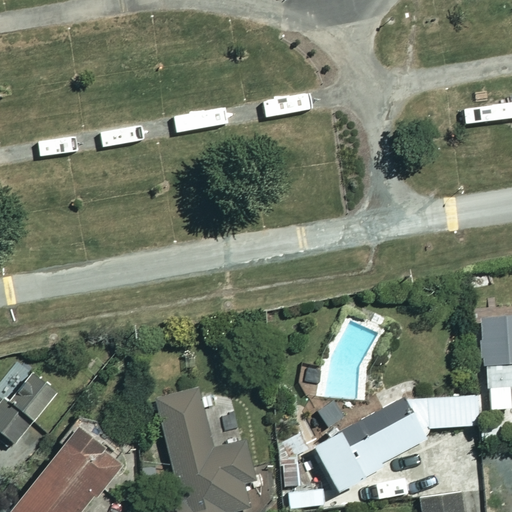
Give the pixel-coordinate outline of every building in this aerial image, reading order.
[(511,314),(482,317),(489,409),(511,407),(511,314)] [(71,404),(31,372),(10,399),(3,394),(0,397),(0,430),(16,443),(32,422),(48,434),(71,404)] [(213,448),(200,388),(158,398),(181,499),(152,506),(152,511),(229,511),(230,511),(256,505),(242,442),(213,448)] [(481,392),(406,392),(314,443),(340,490),(432,438),(428,431),(482,428),(481,392)] [(80,511),(126,457),(85,423),(11,511),(80,511)] [(463,511),(462,495),(422,498),(422,511),(463,511)]
